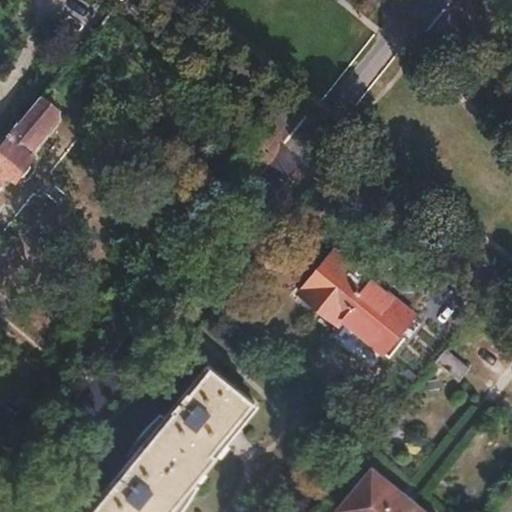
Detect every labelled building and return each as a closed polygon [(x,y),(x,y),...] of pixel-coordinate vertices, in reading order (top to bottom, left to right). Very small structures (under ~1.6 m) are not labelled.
[(0,143),(0,181),(12,167),(18,173),(26,173),(32,166),(31,156),(25,151),(38,135),(41,138),(60,116),(56,113),(59,110),(40,95),(0,143)] [(333,251),(298,294),(337,326),(341,321),(360,299),(355,295),(369,278),(333,251)] [(360,299),(341,321),(381,354),(413,315),(369,278),(355,295),(360,299)] [(445,349),(434,361),(458,380),(468,368),(445,349)] [(207,365),(86,511),(171,511),(217,457),(212,452),(253,403),(207,365)] [(422,511),(372,470),(337,511),(339,511),(422,511)]
